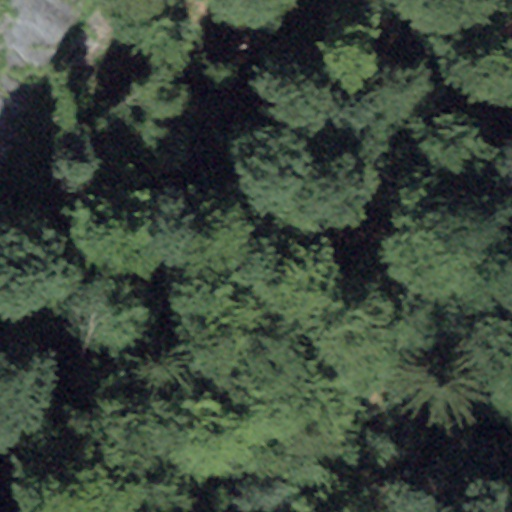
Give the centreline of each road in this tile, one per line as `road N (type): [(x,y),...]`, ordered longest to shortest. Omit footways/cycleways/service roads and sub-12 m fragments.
road 1 (unclassified): [(57,511),(137,339),(174,183),(178,50),(169,0)]
road 2 (unclassified): [(511,192),(364,0)]
